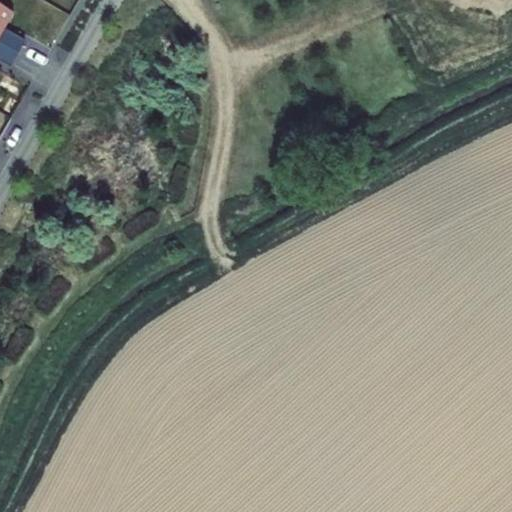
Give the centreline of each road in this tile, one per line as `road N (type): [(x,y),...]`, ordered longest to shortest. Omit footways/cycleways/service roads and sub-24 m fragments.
road 1 (track): [(182,0),(212,45),(226,95),(205,220),(220,269)]
road 2 (residential): [(112,0),(0,195)]
